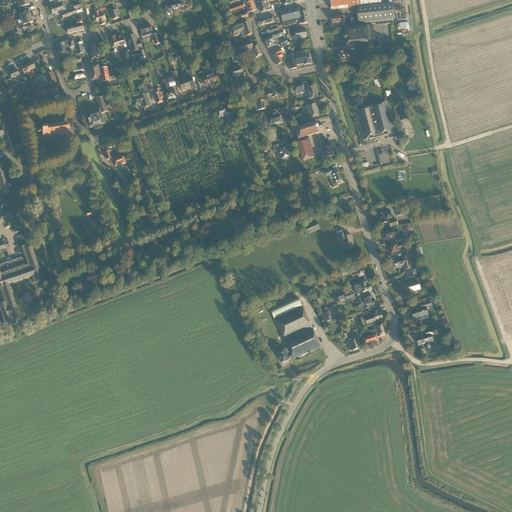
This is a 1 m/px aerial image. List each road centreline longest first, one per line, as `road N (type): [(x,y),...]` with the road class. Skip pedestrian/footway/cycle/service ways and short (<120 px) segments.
road 1 (tertiary): [(389,342),(393,325),(321,69)]
road 2 (residential): [(90,134),(277,72)]
road 3 (tertiary): [(258,511),(282,427),(314,376)]
